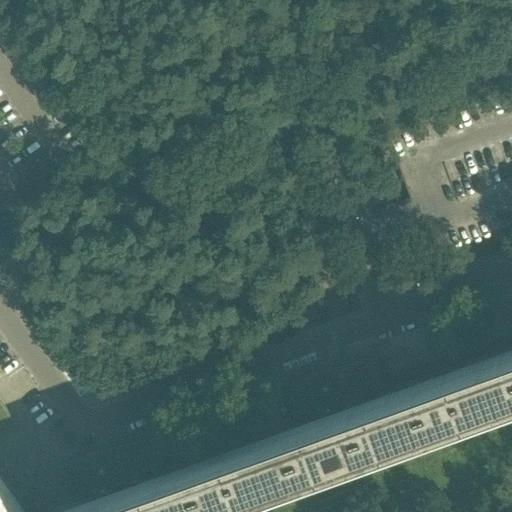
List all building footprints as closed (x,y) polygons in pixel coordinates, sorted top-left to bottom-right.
[(511,87),(374,137),(386,170),(400,164),(412,196),(397,201),(411,238),(411,240),(421,268),(506,237),(510,235),(511,234),(511,87)] [(511,354),(444,379),(457,416),(511,396),(511,354)] [(323,423),(220,460),(233,497),(457,416),(444,379),(340,417),(337,409),(353,401),(344,374),(331,378),(331,379),(315,385),(313,383),(294,390),(303,415),(319,409),(323,423)] [(0,511),(19,511),(0,484),(0,436),(11,428),(0,413),(0,511)] [(190,511),(233,497),(220,460),(116,497),(113,489),(129,481),(120,455),(107,458),(107,459),(90,465),(89,464),(69,471),(78,496),(94,490),(99,504),(75,511),(190,511)]
